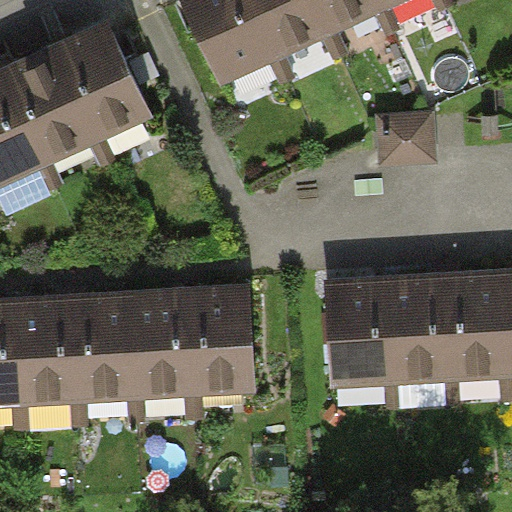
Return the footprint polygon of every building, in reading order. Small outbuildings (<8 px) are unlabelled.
[(190,0),(223,71),(377,0),(190,0)] [(69,40),(19,63),(0,71),(0,172),(148,105),(110,21),(69,40)] [(430,109),(380,112),(383,156),(432,153),(430,109)] [(32,159),(0,174),(13,202),(45,187),(32,159)] [(336,374),(511,363),(511,269),(461,273),(435,274),(375,277),(331,280),(336,374)] [(0,394),(255,379),(249,285),(203,288),(177,290),(89,295),(61,297),(5,300),(0,300),(0,394)]
